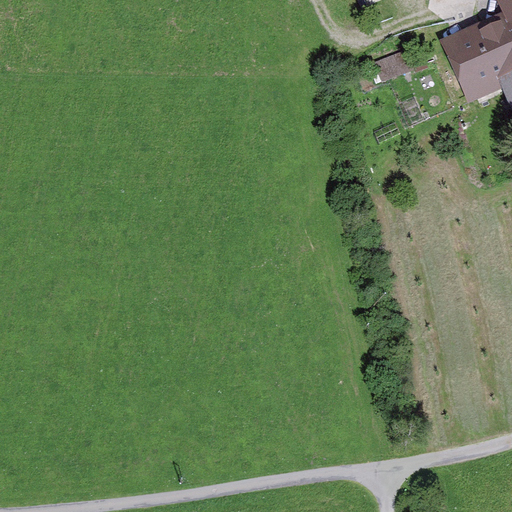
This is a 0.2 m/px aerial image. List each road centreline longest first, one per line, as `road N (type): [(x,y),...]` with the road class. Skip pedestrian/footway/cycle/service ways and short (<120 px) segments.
road 1 (track): [(48,511),(376,473)]
road 2 (track): [(376,473),(511,444)]
